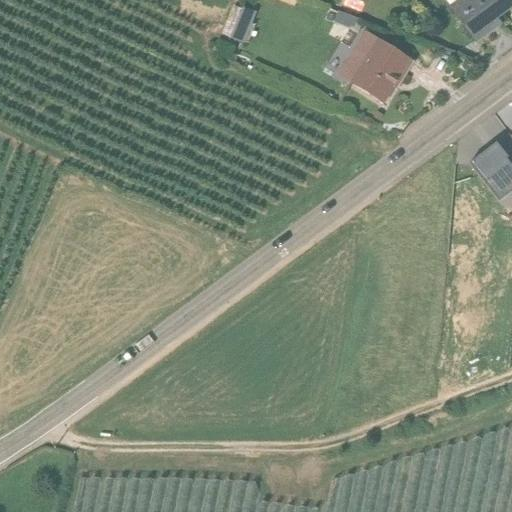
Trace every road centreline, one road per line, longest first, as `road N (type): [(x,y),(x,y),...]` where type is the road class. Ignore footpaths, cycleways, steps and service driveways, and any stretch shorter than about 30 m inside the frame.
road 1 (tertiary): [(0,453),(51,426),(511,77)]
road 2 (track): [(51,426),(69,442),(102,451),(308,450),(511,380)]
